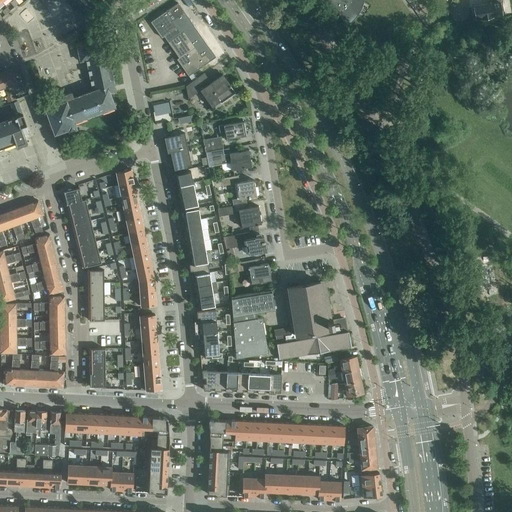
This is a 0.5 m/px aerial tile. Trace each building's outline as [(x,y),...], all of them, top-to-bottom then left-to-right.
[(79,8),(91,22),(102,12),(91,0),(67,0),(76,11),(79,8)] [(352,20),(355,17),(358,14),(355,12),(356,11),(357,8),(359,4),(360,2),(360,1),(360,0),(328,0),(346,25),(349,23),(352,20)] [(486,0),(487,4),(474,6),(476,19),(480,18),(493,16),(504,14),(501,0),(486,0)] [(177,3),(151,21),(151,22),(151,21),(160,33),(159,34),(162,38),(171,31),(173,34),(175,37),(168,42),(169,42),(177,54),(179,57),(177,59),(186,72),(189,76),(210,61),(205,54),(198,45),(188,29),(193,26),(177,3)] [(58,97),(60,103),(46,108),(55,133),(68,128),(69,130),(71,129),(70,127),(74,126),(74,128),(76,127),(74,121),(115,107),(110,92),(116,91),(105,41),(78,47),(81,60),(87,59),(94,90),(73,98),(71,92),(58,97)] [(13,69),(2,72),(8,87),(17,84),(13,69)] [(29,71),(32,78),(38,76),(35,69),(29,71)] [(223,75),(223,74),(211,82),(205,73),(186,86),(189,99),(201,90),(212,107),(220,101),(221,103),(234,94),(236,93),(227,80),(226,80),(223,75)] [(171,100),(155,104),(158,119),(174,115),(171,100)] [(15,114),(13,114),(14,117),(12,117),(12,118),(10,118),(10,119),(0,122),(0,148),(16,142),(17,145),(18,145),(18,144),(24,141),(26,146),(27,146),(20,127),(27,124),(23,113),(22,113),(17,101),(11,103),(15,114)] [(246,135),(243,121),(244,121),(224,124),(226,139),(246,135)] [(185,133),(164,137),(168,152),(171,152),(174,169),(192,166),(185,133)] [(205,152),(206,152),(220,149),(223,148),(221,136),(203,139),(205,152)] [(220,149),(206,152),(207,160),(212,159),(214,165),(231,162),(232,170),(252,166),(249,150),(221,155),(220,149)] [(131,169),(116,172),(119,184),(134,181),(131,169)] [(172,175),(175,186),(193,182),(190,171),(172,175)] [(213,187),(220,186),(237,183),(239,199),(248,197),(248,198),(251,197),(257,196),(254,180),(239,182),(238,175),(212,180),(213,187)] [(134,181),(119,184),(121,196),(137,193),(134,181)] [(175,186),(177,197),(195,193),(193,182),(175,186)] [(64,191),(67,204),(82,200),(79,188),(64,191)] [(137,193),(121,196),(124,208),(139,205),(137,193)] [(177,197),(180,208),(198,204),(195,193),(177,197)] [(67,204),(70,214),(88,210),(86,199),(82,200),(67,204)] [(38,200),(29,203),(39,232),(43,231),(41,226),(41,225),(38,216),(43,214),(38,200)] [(29,203),(20,207),(25,221),(31,219),(34,228),(36,234),(39,232),(29,203)] [(245,211),(247,226),(248,226),(257,224),(257,225),(259,225),(258,224),(261,223),(258,205),(248,207),(247,203),(233,205),(234,213),(245,211)] [(139,205),(124,208),(127,220),(142,217),(139,205)] [(20,207),(11,210),(21,239),(25,238),(23,232),(20,223),(25,221),(20,207)] [(180,211),(182,222),(201,219),(199,207),(180,211)] [(11,210),(2,213),(7,228),(13,226),(16,235),(18,240),(21,239),(11,210)] [(70,214),(72,225),(91,220),(88,210),(70,214)] [(0,213),(0,236),(3,246),(6,245),(7,247),(14,245),(12,240),(6,242),(5,239),(2,230),(7,228),(2,213),(0,213)] [(47,214),(40,216),(45,229),(51,227),(47,214)] [(142,217),(127,220),(129,233),(144,229),(142,217)] [(212,248),(207,217),(202,217),(207,249),(212,248)] [(182,222),(184,233),(202,229),(201,219),(182,222)] [(72,225),(75,235),(94,231),(91,220),(72,225)] [(144,229),(129,233),(132,245),(147,241),(144,229)] [(184,233),(186,243),(204,240),(202,229),(184,233)] [(75,235),(78,246),(96,241),(94,231),(75,235)] [(246,243),(248,254),(266,251),(264,236),(252,238),(251,232),(236,234),(238,245),(243,244),(243,243),(246,243)] [(21,247),(22,251),(52,243),(50,234),(35,238),(36,243),(27,245),(27,246),(21,247)] [(186,243),(187,254),(206,251),(204,240),(186,243)] [(78,246),(80,256),(99,251),(96,241),(78,246)] [(147,241),(132,245),(134,257),(149,253),(147,241)] [(38,250),(40,256),(54,252),(52,243),(22,251),(23,254),(29,252),(29,253),(38,250)] [(0,251),(0,261),(21,256),(20,253),(14,254),(5,256),(3,250),(0,251)] [(80,256),(83,267),(102,262),(99,251),(80,256)] [(187,254),(189,265),(208,261),(206,251),(187,254)] [(26,266),(27,270),(57,262),(54,252),(40,256),(41,262),(32,264),(26,266)] [(149,253),(134,257),(137,269),(152,265),(149,253)] [(0,261),(0,271),(8,269),(6,264),(16,261),(22,259),(21,256),(0,261)] [(189,265),(191,275),(210,272),(208,261),(189,265)] [(43,269),(44,275),(59,271),(57,262),(27,270),(28,273),(33,271),(43,269)] [(244,267),(244,270),(249,269),(252,283),(271,280),(269,263),(254,266),(244,267)] [(152,265),(137,269),(139,281),(154,278),(152,265)] [(0,271),(0,280),(25,275),(24,271),(19,273),(19,272),(9,275),(8,269),(0,271)] [(104,270),(88,270),(89,283),(104,283),(104,270)] [(31,285),(31,288),(61,280),(59,271),(44,275),(46,280),(36,283),(31,285)] [(191,275),(193,286),(211,283),(210,272),(191,275)] [(0,280),(0,290),(12,288),(11,282),(21,280),(20,279),(26,278),(25,275),(0,280)] [(154,278),(139,281),(140,293),(155,292),(154,279),(154,278)] [(61,280),(31,288),(32,291),(38,290),(48,288),(49,294),(64,290),(61,280)] [(348,331),(346,331),(346,327),(344,318),(344,319),(333,321),(333,319),(332,319),(330,310),(331,310),(330,309),(329,310),(328,301),(329,301),(329,300),(327,300),(326,291),(327,291),(327,290),(326,291),(324,281),(285,287),(286,297),(285,298),(286,298),(287,298),(288,307),(287,307),(287,308),(288,308),(290,316),(289,316),(289,317),(290,317),(291,326),(290,326),(290,327),(291,327),(274,330),(275,335),(277,335),(278,342),(276,343),(279,359),(280,359),(280,358),(308,354),(330,351),(330,350),(351,347),(348,331)] [(104,283),(89,283),(89,295),(104,295),(104,283)] [(193,286),(195,296),(213,293),(211,283),(193,286)] [(12,288),(0,290),(0,300),(0,301),(24,295),(30,293),(29,290),(23,292),(23,291),(14,294),(12,288)] [(233,316),(255,313),(275,309),(272,290),(231,296),(233,316)] [(155,292),(140,293),(141,306),(154,305),(156,304),(155,292)] [(195,296),(197,308),(215,305),(213,293),(195,296)] [(104,295),(89,295),(89,308),(104,307),(104,295)] [(34,303),(34,307),(65,306),(64,296),(49,296),(49,303),(40,303),(34,303)] [(0,303),(1,313),(16,313),(16,307),(25,307),(32,307),(32,303),(0,303)] [(50,310),(50,316),(65,316),(65,306),(34,307),(34,310),(40,310),(50,310)] [(89,308),(89,320),(105,320),(104,307),(89,308)] [(197,310),(198,322),(217,320),(216,309),(197,310)] [(1,313),(1,323),(32,322),(32,319),(25,319),(16,319),(16,313),(1,313)] [(140,315),(141,328),(156,327),(155,314),(140,315)] [(34,323),(34,326),(65,325),(65,316),(50,316),(50,322),(40,322),(34,323)] [(256,319),(234,322),(233,322),(236,358),(268,353),(262,318),(256,319)] [(198,322),(199,333),(218,331),(217,320),(198,322)] [(1,323),(1,332),(16,332),(16,326),(26,326),(32,326),(32,322),(1,323)] [(50,329),(50,335),(65,335),(65,325),(34,326),(34,329),(40,329),(40,330),(50,329)] [(141,328),(142,340),(157,339),(156,327),(141,328)] [(199,333),(200,343),(218,342),(218,331),(199,333)] [(1,332),(1,342),(32,342),(32,338),(26,338),(16,338),(16,332),(1,332)] [(34,341),(34,345),(65,344),(65,335),(50,335),(50,341),(41,341),(34,341)] [(142,340),(143,353),(158,351),(157,339),(142,340)] [(32,342),(1,342),(1,352),(16,351),(16,345),(26,345),(32,345),(32,342)] [(200,343),(201,355),(212,354),(216,354),(219,353),(218,342),(200,343)] [(65,344),(34,345),(34,348),(41,348),(41,349),(50,348),(50,354),(66,354),(65,344)] [(90,348),(90,361),(105,361),(105,348),(90,348)] [(143,353),(144,365),(159,364),(158,351),(143,353)] [(5,384),(15,384),(16,354),(13,353),(13,359),(12,359),(12,369),(6,369),(5,384)] [(15,384),(24,385),(25,370),(19,369),(20,360),(19,360),(20,354),(16,354),(15,384)] [(24,385),(34,385),(35,355),(32,354),(32,360),(31,360),(31,370),(25,370),(24,385)] [(324,357),(325,363),(338,361),(337,354),(324,357)] [(34,385),(44,386),(44,371),(38,370),(39,361),(39,355),(35,355),(34,385)] [(44,386),(53,386),(55,356),(51,355),(51,361),(50,371),(44,371),(44,386)] [(55,356),(53,386),(63,387),(64,372),(58,371),(58,362),(58,356),(55,356)] [(340,359),(342,371),(358,368),(355,357),(356,357),(356,356),(340,359)] [(90,361),(90,373),(105,373),(105,361),(90,361)] [(144,365),(145,377),(160,376),(159,364),(144,365)] [(342,371),(345,383),(361,380),(360,380),(358,369),(358,368),(342,371)] [(216,371),(202,371),(204,390),(215,390),(216,371)] [(227,372),(216,371),(215,390),(226,391),(227,372)] [(238,372),(227,372),(226,391),(237,391),(238,372)] [(248,373),(238,372),(237,391),(248,391),(248,373)] [(90,373),(90,386),(98,386),(106,386),(105,373),(90,373)] [(259,373),(248,373),(248,391),(258,392),(259,373)] [(270,373),(259,373),(258,392),(269,392),(270,373)] [(281,374),(270,373),(269,392),(281,393),(281,374)] [(145,377),(146,390),(161,389),(160,376),(145,377)] [(361,380),(345,383),(346,390),(343,391),(344,396),(363,392),(360,380),(361,380)] [(0,451),(10,453),(10,436),(6,436),(7,410),(7,409),(0,408),(0,451)] [(23,453),(23,448),(24,439),(25,410),(15,410),(7,410),(6,436),(10,436),(10,453),(21,453),(23,453)] [(34,449),(35,437),(37,411),(27,410),(26,434),(31,434),(30,448),(23,448),(23,453),(34,454),(34,449)] [(37,411),(35,437),(40,437),(40,429),(46,429),(47,411),(37,411)] [(50,432),(55,432),(60,432),(61,412),(51,411),(50,432)] [(77,412),(66,412),(65,430),(76,431),(77,412)] [(87,431),(88,413),(77,412),(76,431),(87,431)] [(98,432),(98,413),(88,413),(87,431),(98,432)] [(108,433),(109,414),(98,413),(98,432),(108,433)] [(119,433),(120,415),(109,414),(108,433),(119,433)] [(130,434),(131,415),(120,415),(119,433),(130,434)] [(141,428),(142,416),(131,415),(130,434),(141,434),(141,428)] [(170,439),(168,417),(142,416),(141,428),(157,429),(157,447),(148,447),(148,448),(169,449),(170,439)] [(236,420),(209,418),(210,441),(210,450),(231,451),(231,450),(222,450),(223,431),(236,432),(236,420)] [(247,421),(236,420),(236,432),(235,439),(247,439),(247,421)] [(258,421),(247,421),(247,439),(257,440),(258,421)] [(269,422),(258,421),(257,440),(268,440),(269,422)] [(280,422),(269,422),(268,440),(279,441),(280,422)] [(291,423),(280,422),(279,441),(290,441),(291,423)] [(301,423),(291,423),(290,441),(300,442),(301,423)] [(312,424),(301,423),(300,442),(311,442),(312,424)] [(323,424),(312,424),(311,442),(322,443),(323,424)] [(334,425),(323,424),(322,443),(333,443),(334,425)] [(345,425),(334,425),(333,443),(344,444),(345,425)] [(355,437),(359,437),(374,435),(373,431),(374,430),(374,427),(373,427),(373,426),(364,427),(363,425),(357,426),(358,432),(350,432),(350,437),(355,437)] [(359,437),(360,448),(375,446),(375,445),(376,444),(376,441),(374,440),(374,435),(359,437)] [(35,437),(34,449),(35,449),(35,454),(47,454),(48,444),(39,443),(40,437),(35,437)] [(59,444),(55,444),(48,444),(47,454),(58,455),(58,453),(59,453),(59,444)] [(360,448),(361,458),(376,456),(376,452),(377,451),(376,448),(375,447),(375,446),(360,448)] [(148,448),(148,458),(169,459),(169,449),(148,448)] [(210,450),(209,461),(230,462),(231,451),(210,450)] [(376,456),(361,458),(362,468),(367,468),(372,468),(372,469),(376,468),(376,467),(378,467),(377,466),(378,465),(378,462),(377,461),(376,456)] [(148,458),(147,469),(168,470),(169,459),(148,458)] [(209,461),(209,472),(230,473),(230,462),(209,461)] [(16,464),(16,470),(8,470),(7,484),(20,485),(21,464),(16,464)] [(34,471),(26,471),(26,464),(21,464),(20,485),(33,486),(34,471)] [(79,464),(68,464),(67,482),(78,483),(79,464)] [(89,484),(90,465),(79,464),(78,483),(89,484)] [(43,465),(42,472),(34,471),(33,486),(47,486),(48,465),(43,465)] [(61,473),(52,472),(53,466),(48,465),(47,486),(60,487),(61,473)] [(100,484),(101,466),(90,465),(89,484),(100,484)] [(112,466),(101,466),(100,484),(110,485),(110,489),(111,471),(112,471),(112,466)] [(168,470),(147,469),(146,480),(167,481),(168,470)] [(121,490),(122,471),(112,471),(111,471),(110,489),(121,490)] [(133,491),(133,472),(122,471),(121,490),(133,491)] [(209,472),(208,482),(229,483),(230,473),(209,472)] [(379,483),(378,472),(357,474),(359,486),(379,483)] [(264,478),(254,477),(253,496),(264,496),(265,475),(264,475),(264,478)] [(276,475),(265,475),(264,496),(265,493),(275,494),(276,475)] [(286,476),(276,475),(275,494),(286,494),(286,476)] [(297,476),(286,476),(286,494),(296,495),(297,476)] [(308,477),(297,476),(296,495),(307,495),(308,477)] [(254,477),(243,477),(242,495),(253,496),(254,477)] [(319,477),(308,477),(307,495),(317,496),(317,499),(318,499),(319,477)] [(319,480),(319,477),(318,499),(329,499),(329,481),(319,480)] [(167,492),(167,481),(146,480),(146,485),(144,485),(143,491),(167,492)] [(341,481),(329,481),(329,499),(340,500),(341,481)] [(208,482),(207,494),(231,495),(231,489),(229,489),(229,483),(208,482)] [(379,483),(359,486),(360,497),(381,495),(379,483)]
